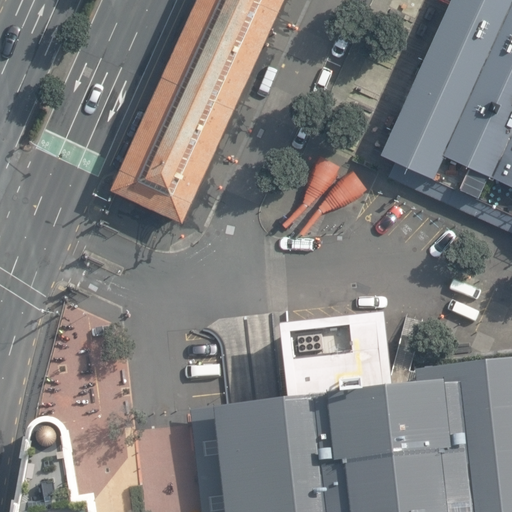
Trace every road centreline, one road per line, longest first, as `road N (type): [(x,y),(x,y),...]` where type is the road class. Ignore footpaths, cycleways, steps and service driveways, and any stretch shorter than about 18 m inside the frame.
road 1 (residential): [(333,0),(198,295)]
road 2 (primary): [(140,0),(42,230)]
road 3 (primary): [(42,230),(0,359)]
